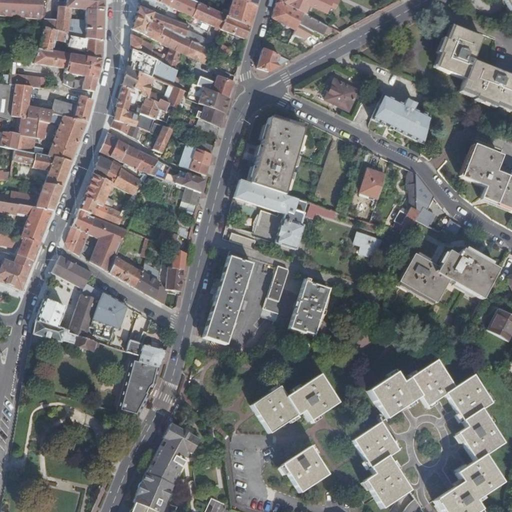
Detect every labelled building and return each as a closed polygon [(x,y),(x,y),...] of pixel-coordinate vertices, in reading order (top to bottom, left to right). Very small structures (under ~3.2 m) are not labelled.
[(0,0),(0,15),(39,19),(39,18),(41,8),(41,0),(0,0)] [(43,27),(66,33),(69,8),(85,9),(85,24),(75,23),(74,36),(85,38),(85,37),(102,40),(103,0),(102,0),(66,0),(66,6),(59,6),(57,20),(44,18),(44,19),(43,27)] [(140,0),(140,2),(155,8),(158,1),(169,7),(169,6),(192,17),(221,29),(227,16),(203,6),(198,3),(192,1),(191,0),(140,0)] [(250,25),(256,0),(233,0),(229,16),(250,25)] [(303,13),(279,0),(276,0),(274,9),(272,16),(295,28),(297,23),(303,13)] [(279,0),(303,13),(310,16),(314,7),(307,3),(304,8),(294,2),(295,0),(279,0)] [(337,21),(346,0),(321,0),(317,10),(337,21)] [(162,28),(191,41),(209,49),(211,50),(215,43),(189,32),(190,30),(187,29),(189,26),(138,6),(131,29),(143,34),(148,22),(162,28)] [(303,13),(297,23),(312,31),(314,28),(322,33),(326,25),(310,16),(303,13)] [(250,25),(229,16),(227,16),(221,29),(246,39),(250,25)] [(68,20),(66,33),(74,36),(75,23),(85,24),(85,21),(68,20)] [(155,41),(162,28),(148,22),(143,34),(155,41)] [(84,52),(83,56),(101,60),(102,40),(85,37),(85,38),(74,36),(66,33),(43,27),(37,49),(38,49),(49,50),(52,51),(55,39),(68,43),(67,47),(84,52)] [(511,77),(470,61),(479,37),(452,27),(449,35),(447,34),(445,40),(443,40),(437,54),(439,55),(437,60),(439,61),(436,69),(463,80),(459,88),(469,92),(469,93),(474,95),(473,97),(495,106),(495,104),(511,110),(511,77)] [(162,28),(155,41),(170,49),(170,48),(181,53),(185,55),(191,41),(162,28)] [(153,51),(154,46),(130,35),(131,49),(151,59),(153,51)] [(207,54),(209,49),(191,41),(185,55),(203,63),(207,54)] [(216,52),(228,58),(231,50),(215,42),(215,43),(211,50),(216,52)] [(169,51),(168,57),(178,63),(180,56),(181,53),(170,48),(170,49),(169,51)] [(282,56),(263,48),(260,57),(257,68),(269,72),(275,68),(279,66),(276,63),(278,58),(281,60),(282,56)] [(49,50),(38,49),(36,55),(33,63),(65,68),(69,53),(52,51),(49,50)] [(151,59),(131,49),(128,61),(134,63),(132,68),(132,69),(150,77),(151,76),(153,71),(179,82),(180,78),(175,76),(176,71),(160,63),(151,59)] [(209,49),(207,54),(214,57),(216,52),(211,50),(209,49)] [(153,51),(151,59),(160,63),(163,57),(164,54),(161,52),(160,54),(153,51)] [(71,87),(93,91),(98,73),(101,60),(83,56),(69,53),(65,68),(65,72),(64,83),(71,87)] [(163,57),(160,63),(176,71),(178,63),(168,57),(167,59),(163,57)] [(140,95),(143,96),(146,97),(148,98),(153,77),(151,76),(150,77),(132,69),(132,68),(127,66),(121,86),(132,91),(133,88),(141,92),(140,95)] [(51,112),(63,116),(85,121),(86,122),(91,99),(79,96),(77,103),(72,102),(71,106),(54,102),(52,111),(27,106),(30,87),(40,88),(41,78),(15,73),(9,72),(8,84),(15,85),(10,115),(14,116),(20,117),(37,120),(48,122),(51,112)] [(196,85),(203,88),(228,98),(233,81),(218,76),(215,82),(201,75),(196,85)] [(324,100),(348,111),(357,90),(334,80),(324,100)] [(0,131),(2,132),(8,133),(8,132),(10,120),(13,120),(14,116),(10,115),(15,85),(8,84),(0,83),(0,131)] [(142,100),(143,96),(140,95),(141,92),(133,88),(132,91),(121,86),(115,107),(116,107),(127,110),(130,102),(133,103),(134,99),(141,102),(142,100)] [(169,103),(178,108),(185,91),(185,90),(175,86),(170,98),(155,93),(154,98),(151,97),(150,99),(158,102),(160,99),(169,103)] [(199,102),(204,105),(223,112),(224,113),(226,104),(228,98),(203,88),(199,102)] [(394,127),(393,130),(423,144),(427,125),(428,125),(430,118),(412,109),(414,104),(405,99),(402,105),(381,95),(370,119),(378,123),(378,124),(378,125),(381,127),(383,126),(383,125),(386,127),(388,124),(394,127)] [(166,111),(169,103),(160,99),(158,102),(150,99),(148,98),(146,97),(144,101),(142,106),(139,105),(137,109),(136,112),(139,113),(156,119),(156,118),(159,109),(166,111)] [(194,115),(219,127),(223,112),(204,105),(201,113),(198,111),(198,113),(195,112),(194,115)] [(116,107),(113,119),(127,124),(131,126),(135,127),(139,116),(138,116),(127,112),(127,110),(116,107)] [(138,128),(141,129),(143,130),(145,130),(151,132),(154,124),(156,119),(139,113),(138,116),(139,116),(135,127),(138,128)] [(70,162),(85,121),(63,116),(59,129),(56,128),(55,132),(57,133),(49,156),(70,162)] [(19,134),(34,136),(37,120),(20,117),(18,134),(19,134)] [(192,118),(189,125),(195,127),(198,121),(192,118)] [(268,118),(248,184),(283,195),(303,129),(268,118)] [(127,124),(113,119),(111,127),(123,132),(127,124)] [(151,132),(156,133),(160,126),(154,124),(151,132)] [(135,127),(131,126),(128,134),(135,138),(138,128),(135,127)] [(153,149),(162,153),(169,138),(172,130),(163,127),(159,134),(153,149)] [(0,145),(15,149),(16,149),(19,134),(18,134),(8,132),(8,133),(2,132),(0,141),(0,145)] [(19,134),(16,149),(33,152),(35,137),(34,136),(19,134)] [(110,157),(117,141),(106,135),(99,152),(110,157)] [(511,137),(507,136),(499,157),(472,147),(460,178),(484,188),(480,199),(511,210),(511,137)] [(121,162),(127,146),(117,141),(110,157),(121,162)] [(199,141),(196,148),(211,154),(214,147),(199,141)] [(137,168),(145,155),(127,146),(121,162),(125,164),(125,163),(137,168)] [(193,158),(189,170),(205,176),(211,154),(196,148),(194,153),(182,148),(180,151),(178,150),(177,152),(193,158)] [(71,162),(70,162),(49,156),(33,152),(16,149),(15,149),(13,160),(34,164),(33,166),(49,171),(44,183),(61,187),(71,162)] [(145,155),(137,168),(164,179),(168,170),(156,166),(158,161),(145,155)] [(95,165),(97,166),(107,170),(103,180),(113,184),(122,169),(119,167),(113,163),(99,156),(98,159),(95,165)] [(97,166),(93,175),(103,180),(107,170),(97,166)] [(113,184),(112,185),(133,195),(141,181),(122,169),(113,184)] [(379,199),(386,176),(368,170),(361,193),(379,199)] [(401,233),(404,235),(407,234),(416,219),(419,213),(417,212),(416,205),(415,174),(414,173),(412,172),(410,171),(409,175),(410,189),(411,208),(407,214),(401,210),(395,221),(404,226),(401,233)] [(182,185),(186,187),(201,192),(204,180),(186,173),(182,185)] [(419,213),(416,219),(428,226),(434,214),(427,210),(433,197),(415,174),(416,205),(417,212),(419,213)] [(92,214),(95,215),(119,224),(124,214),(103,205),(108,194),(111,196),(112,193),(109,192),(112,185),(113,184),(103,180),(93,175),(92,175),(85,191),(83,197),(95,203),(91,213),(92,214)] [(301,225),(307,203),(283,195),(248,184),(238,181),(232,198),(272,210),(271,213),(254,208),(246,234),(296,250),(303,226),(301,225)] [(26,194),(24,206),(52,211),(61,187),(44,183),(39,196),(26,194)] [(201,192),(186,187),(182,201),(197,206),(201,192)] [(11,194),(10,204),(24,206),(26,194),(17,192),(11,194)] [(83,197),(78,209),(90,214),(91,213),(95,203),(83,197)] [(29,215),(20,237),(40,242),(52,211),(24,206),(10,204),(0,201),(0,208),(0,209),(29,215)] [(329,210),(309,204),(305,217),(311,219),(313,213),(327,217),(329,210)] [(84,245),(88,234),(87,234),(94,217),(95,216),(95,215),(92,214),(91,216),(90,216),(90,214),(78,209),(69,233),(65,243),(68,250),(72,252),(73,253),(79,256),(81,253),(82,250),(84,245)] [(329,210),(327,217),(333,219),(335,212),(329,210)] [(88,259),(88,261),(109,273),(115,258),(127,230),(94,217),(87,234),(88,234),(99,239),(92,257),(88,259)] [(450,219),(442,233),(453,240),(461,226),(453,222),(451,220),(450,219)] [(173,249),(178,236),(163,229),(160,239),(162,240),(160,244),(166,246),(171,248),(173,249)] [(40,242),(20,237),(19,237),(7,235),(0,233),(0,243),(13,247),(19,249),(17,253),(15,252),(14,256),(16,257),(17,257),(17,256),(32,262),(40,242)] [(377,256),(382,241),(359,233),(355,245),(362,247),(360,254),(368,256),(369,254),(377,256)] [(234,234),(231,242),(250,248),(252,240),(234,234)] [(151,241),(146,238),(141,257),(146,258),(147,257),(151,241)] [(172,265),(170,265),(170,268),(183,270),(185,254),(174,250),(172,265)] [(278,313),(291,274),(289,272),(288,270),(287,269),(230,250),(202,337),(241,349),(268,318),(270,310),(278,313)] [(425,328),(458,345),(470,321),(478,307),(486,293),(498,269),(462,250),(460,253),(458,252),(456,256),(447,251),(438,268),(413,255),(384,307),(417,324),(416,327),(423,331),(425,328)] [(21,290),(32,262),(17,256),(17,257),(16,257),(13,264),(3,260),(0,267),(0,266),(0,282),(2,283),(21,290)] [(83,289),(68,331),(67,333),(86,339),(99,301),(102,293),(86,283),(91,274),(59,256),(51,272),(53,274),(83,289)] [(109,273),(134,287),(143,273),(144,269),(141,268),(140,271),(115,258),(109,273)] [(182,283),(183,270),(170,268),(170,265),(169,265),(167,265),(167,267),(169,267),(166,289),(181,292),(182,283)] [(134,287),(155,299),(157,287),(159,279),(157,278),(156,280),(143,273),(134,287)] [(305,278),(288,328),(303,333),(303,332),(313,335),(320,314),(323,315),(324,311),(321,309),(328,289),(308,282),(309,280),(305,278)] [(155,299),(163,303),(168,293),(168,292),(163,291),(163,288),(157,287),(155,299)] [(35,320),(57,327),(65,307),(44,299),(38,314),(35,320)] [(488,331),(507,341),(511,331),(511,316),(499,309),(488,331)] [(33,330),(33,333),(61,341),(61,340),(96,352),(99,343),(95,342),(90,340),(88,340),(86,339),(67,333),(68,331),(57,327),(35,320),(33,330)] [(106,340),(104,345),(125,352),(126,352),(128,347),(106,340)] [(160,367),(167,350),(143,344),(130,340),(128,347),(126,352),(128,352),(139,356),(138,361),(137,361),(160,367)] [(131,360),(117,412),(129,415),(138,417),(144,404),(144,403),(149,387),(153,388),(156,383),(160,367),(137,361),(131,360)] [(461,483),(432,502),(435,505),(434,506),(437,511),(439,511),(441,511),(477,511),(480,510),(474,501),(501,484),(483,456),(502,443),(481,410),(490,404),(472,376),(453,388),(436,361),(402,384),(396,375),(368,393),(381,413),(375,417),(378,421),(380,424),(383,422),(420,398),(426,406),(444,394),(466,428),(456,434),(474,462),(456,474),(461,483)] [(251,406),(268,433),(303,411),(309,421),(337,403),(319,376),(285,398),(278,388),(251,406)] [(140,509),(145,511),(161,511),(174,484),(173,484),(190,452),(193,453),(200,438),(171,424),(163,437),(165,438),(147,471),(142,482),(142,481),(136,494),(137,495),(134,501),(136,501),(142,504),(140,509)] [(363,481),(381,509),(409,490),(388,458),(397,452),(380,425),(352,442),(373,474),(363,481)] [(280,467),(299,495),(326,477),(308,449),(280,467)] [(142,504),(136,501),(131,511),(145,511),(140,509),(142,504)]
